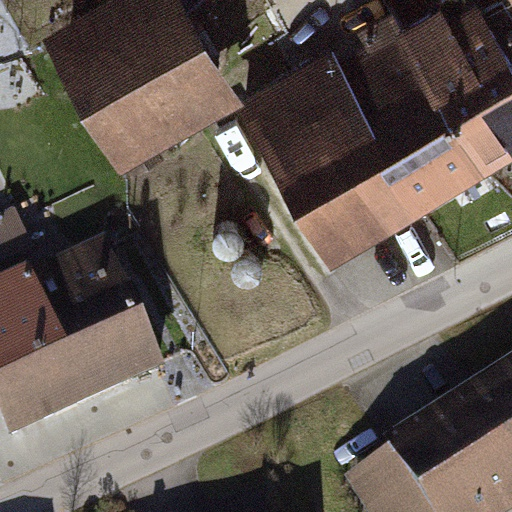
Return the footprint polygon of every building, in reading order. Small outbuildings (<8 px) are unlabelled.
[(171,0),(143,0),(48,54),(126,190),(242,124),(171,0)] [(440,20),(399,44),(484,191),(511,174),(511,28),(503,13),(453,42),(440,20)] [(346,269),(484,191),(399,44),(341,77),(335,66),(256,112),(346,269)] [(37,280),(0,295),(0,441),(6,456),(165,388),(110,261),(41,290),(37,280)] [(511,475),(511,365),(461,399),(511,475)] [(373,511),(511,511),(511,475),(461,399),(348,474),(373,511)]
